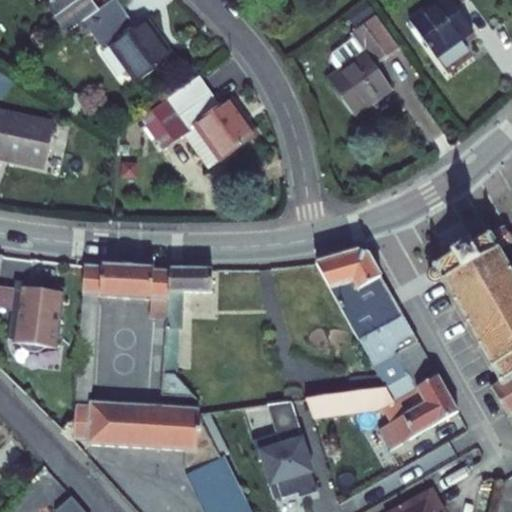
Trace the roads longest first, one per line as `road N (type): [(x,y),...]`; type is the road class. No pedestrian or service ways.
road 1 (tertiary): [(312,237),(142,246),(0,232)]
road 2 (residential): [(366,222),(498,459)]
road 3 (residential): [(208,0),(274,80),(298,149),(312,237)]
road 4 (tertiary): [(511,130),(443,184),(366,222)]
road 5 (residential): [(0,406),(96,511)]
